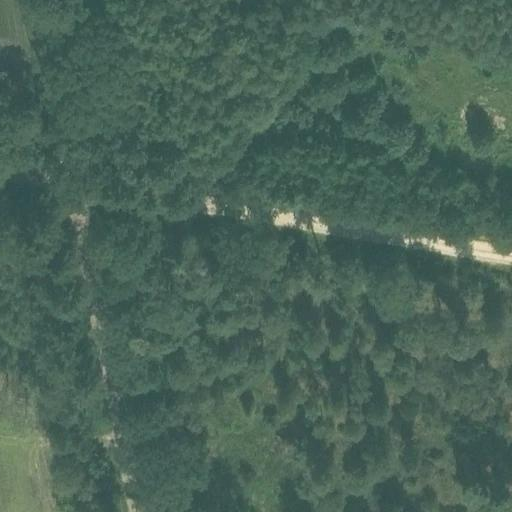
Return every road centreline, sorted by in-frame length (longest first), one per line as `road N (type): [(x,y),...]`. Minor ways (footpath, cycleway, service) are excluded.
road 1 (track): [(68,182),(511,257)]
road 2 (track): [(135,511),(68,182)]
road 3 (track): [(67,170),(38,0)]
